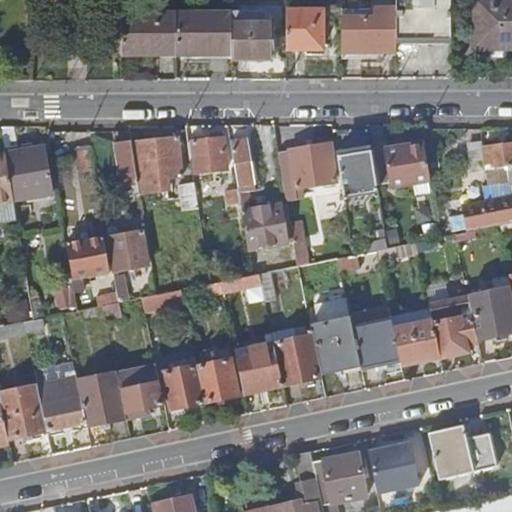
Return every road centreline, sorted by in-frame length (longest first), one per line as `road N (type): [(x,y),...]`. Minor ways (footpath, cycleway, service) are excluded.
road 1 (residential): [(511,378),(0,487)]
road 2 (residential): [(0,105),(511,101)]
